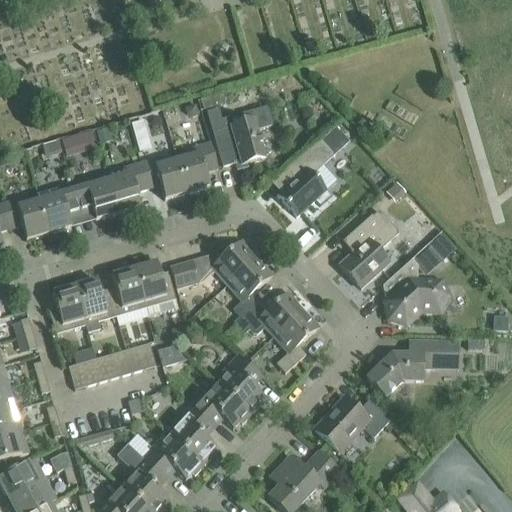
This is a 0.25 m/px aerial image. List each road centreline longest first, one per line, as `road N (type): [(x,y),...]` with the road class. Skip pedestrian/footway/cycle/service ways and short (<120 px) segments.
road 1 (residential): [(204,511),(346,357),(354,334),(345,316),(251,211),(25,280)]
road 2 (residential): [(25,280),(65,409),(149,385)]
